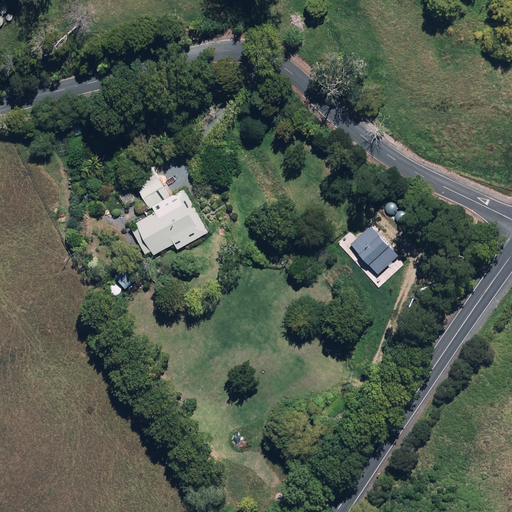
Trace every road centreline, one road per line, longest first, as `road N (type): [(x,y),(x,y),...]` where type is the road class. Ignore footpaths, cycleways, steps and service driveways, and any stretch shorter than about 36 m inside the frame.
road 1 (unclassified): [(511,226),(406,175),(289,85),(210,51),(0,106)]
road 2 (secondary): [(511,254),(336,511)]
